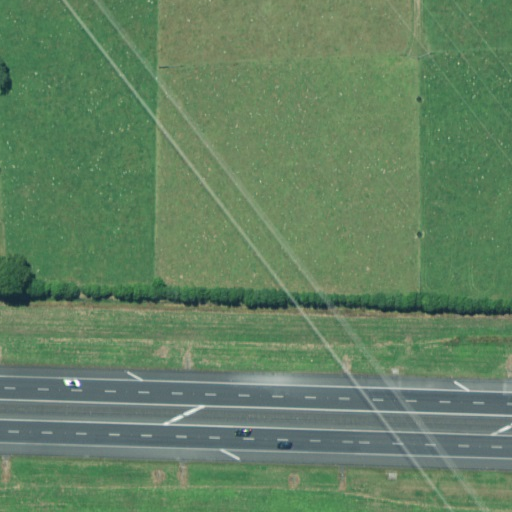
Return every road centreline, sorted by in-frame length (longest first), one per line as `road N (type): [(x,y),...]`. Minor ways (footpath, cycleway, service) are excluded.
road 1 (motorway): [(511,456),(0,439)]
road 2 (motorway): [(0,388),(511,404)]
